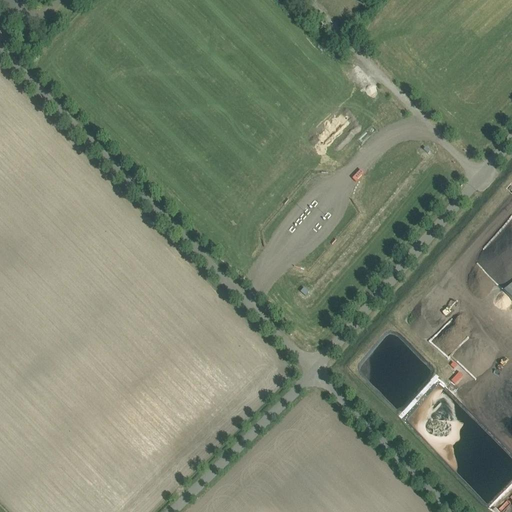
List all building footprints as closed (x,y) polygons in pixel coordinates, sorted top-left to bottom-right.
[(68,0),(58,4),(65,19),(76,15),(68,0)] [(511,283),(503,291),(511,300),(511,283)] [(304,289),(301,293),(306,297),(309,293),(304,289)] [(421,329),(426,334),(432,328),(426,322),(437,311),(433,307),(418,324),(422,328),(421,329)] [(505,375),(489,360),(490,358),(486,354),(476,364),(482,368),(463,388),(470,395),(473,393),(481,400),(505,375)]
